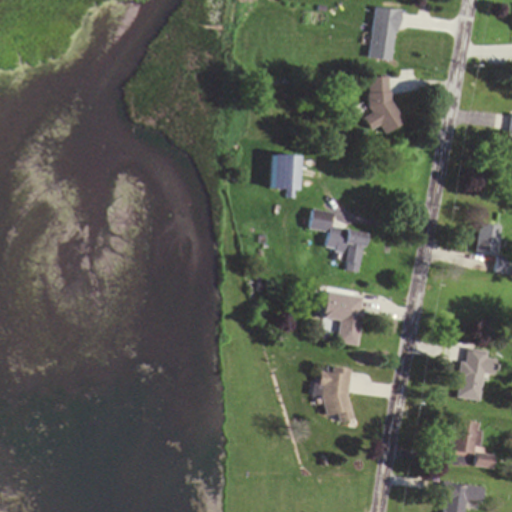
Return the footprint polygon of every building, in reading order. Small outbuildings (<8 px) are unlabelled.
[(372,9),(364,60),(389,64),(396,12),(372,9)] [(365,79),(366,118),(363,118),(363,130),(380,130),(380,131),(391,131),(390,79),(365,79)] [(295,192),(296,157),(270,157),(269,192),(295,192)] [(362,234),(327,228),(330,214),(309,210),(306,231),(324,234),(321,250),(341,254),(338,270),(355,273),(362,234)] [(499,228),(477,225),(474,253),(496,255),(499,228)] [(362,298),(323,293),(320,320),(337,322),(334,344),(356,347),(362,298)] [(486,352),(459,350),(455,400),(482,402),(486,352)] [(348,369),(319,369),(318,417),(336,417),(336,421),(347,421),(348,369)] [(447,454),(475,456),(473,468),(489,469),(490,457),(478,456),(481,424),(450,421),(447,454)] [(482,489),(443,483),(439,511),(462,511),(464,501),(480,504),(482,489)]
